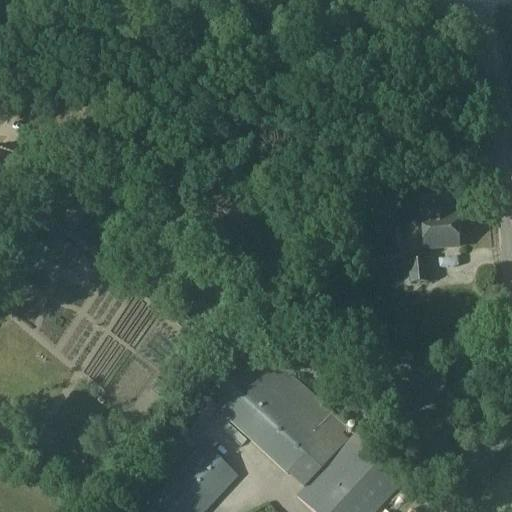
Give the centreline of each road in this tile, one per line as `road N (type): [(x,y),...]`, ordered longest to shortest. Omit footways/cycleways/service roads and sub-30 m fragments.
road 1 (residential): [(472,473),(120,169)]
road 2 (residential): [(511,282),(479,0)]
